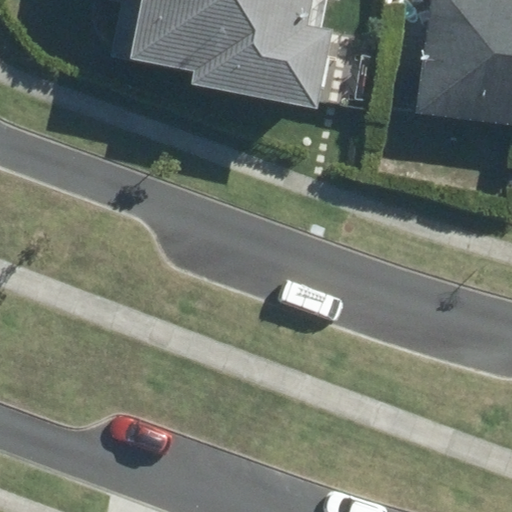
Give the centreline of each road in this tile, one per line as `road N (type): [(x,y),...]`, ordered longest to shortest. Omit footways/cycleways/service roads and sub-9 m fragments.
road 1 (tertiary): [(0,145),(284,255),(511,322)]
road 2 (tertiary): [(223,511),(0,431)]
